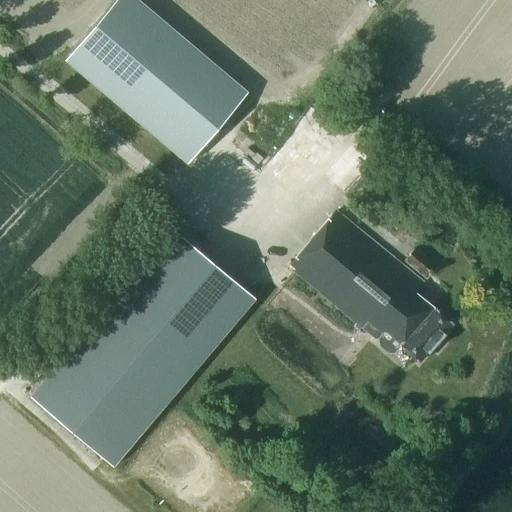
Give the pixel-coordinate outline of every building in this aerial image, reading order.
[(188,163),(247,92),(138,0),(115,0),(65,59),(188,163)] [(369,67),(386,80),(405,55),(388,42),(369,67)] [(434,306),(430,310),(412,294),(423,283),(335,211),(289,267),(375,337),(379,338),(380,345),(387,351),(394,352),(400,345),(419,361),(453,323),(434,306)] [(171,227),(29,396),(114,467),(256,298),(171,227)] [(405,260),(426,278),(437,266),(415,247),(405,260)]
